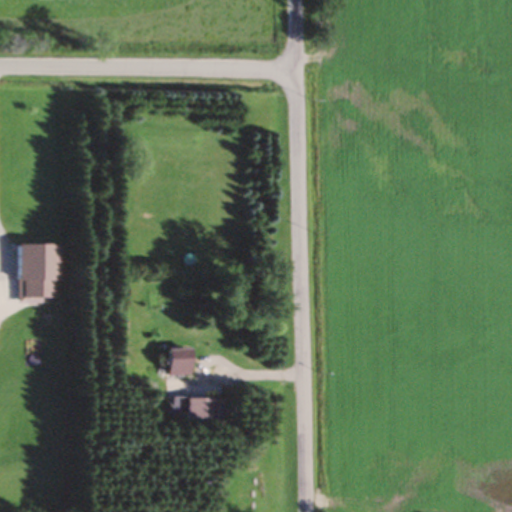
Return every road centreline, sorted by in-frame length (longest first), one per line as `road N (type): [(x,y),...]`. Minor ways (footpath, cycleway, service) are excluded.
road 1 (residential): [(295,0),(301,511)]
road 2 (residential): [(0,67),(296,71)]
